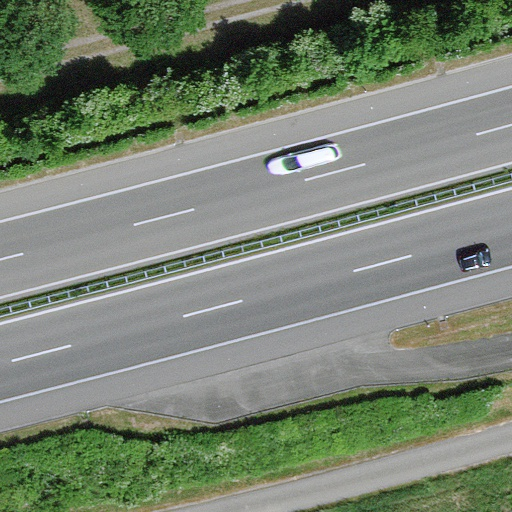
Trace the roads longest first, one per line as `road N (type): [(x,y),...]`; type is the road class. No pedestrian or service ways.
road 1 (motorway): [(0,363),(511,228)]
road 2 (motorway): [(511,124),(0,258)]
road 3 (track): [(511,436),(227,511)]
road 4 (track): [(272,0),(0,70)]
